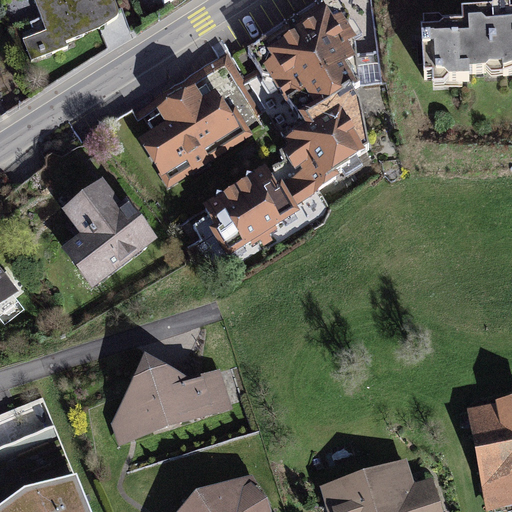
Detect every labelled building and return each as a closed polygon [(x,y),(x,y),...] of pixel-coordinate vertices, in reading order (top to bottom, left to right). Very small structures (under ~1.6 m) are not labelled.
[(35,0),(42,17),(30,21),(34,33),(22,38),(31,61),(69,47),(66,39),(101,26),(115,17),(118,14),(119,10),(119,7),(116,0),(35,0)] [(344,0),(313,0),(245,43),(264,74),(271,74),(302,120),(280,135),(284,141),(279,145),(286,155),(271,164),(267,158),(202,201),(218,224),(212,227),(229,253),(297,208),(293,202),(341,171),(337,165),(371,142),(356,37),(364,32),(344,0)] [(423,17),(421,17),(423,65),(432,65),(433,77),(444,77),(450,69),(471,69),(471,61),(486,60),(492,67),(511,66),(511,2),(510,0),(476,0),(463,1),(464,13),(445,14),(440,9),(422,10),(423,17)] [(235,106),(247,124),(266,112),(228,52),(133,113),(139,122),(145,118),(160,109),(158,106),(196,82),(200,88),(207,83),(212,90),(216,87),(230,110),(235,106)] [(158,173),(168,189),(253,135),(235,106),(230,110),(216,87),(212,90),(207,83),(200,88),(196,82),(158,106),(160,109),(145,118),(152,128),(138,137),(160,172),(158,173)] [(62,246),(92,286),(158,236),(128,195),(121,200),(103,176),(63,207),(81,231),(62,246)] [(0,304),(20,289),(0,263),(0,304)] [(111,422),(120,445),(233,409),(221,368),(188,375),(146,350),(111,422)] [(511,397),(468,407),(488,508),(511,503),(511,397)] [(93,511),(55,423),(0,446),(0,511),(93,511)] [(406,459),(322,485),(330,511),(444,511),(434,477),(413,483),(406,459)] [(176,511),(274,511),(253,474),(196,487),(176,511)]
